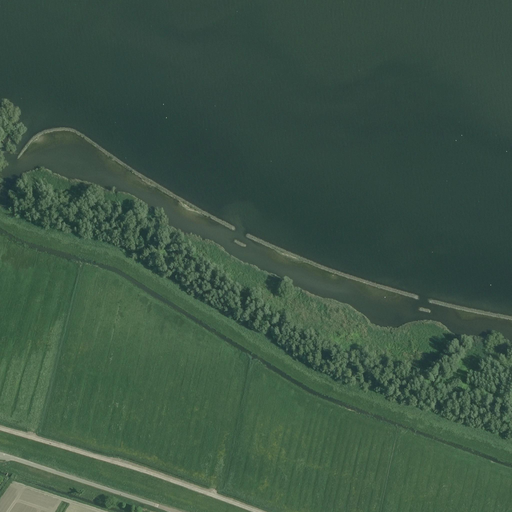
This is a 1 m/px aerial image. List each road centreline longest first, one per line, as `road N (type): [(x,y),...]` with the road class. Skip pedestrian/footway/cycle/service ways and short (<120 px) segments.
road 1 (track): [(0,428),(253,511)]
road 2 (unclassified): [(164,507),(0,453)]
